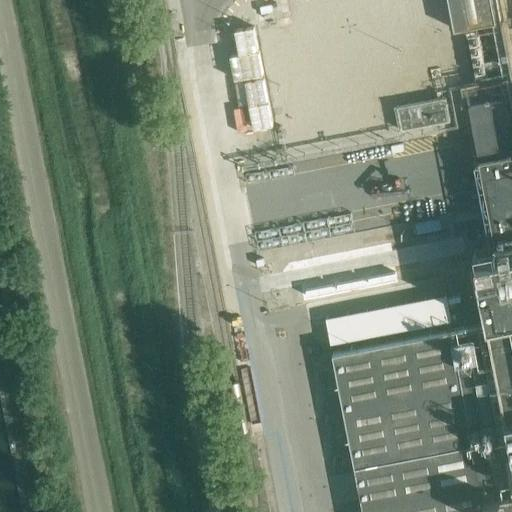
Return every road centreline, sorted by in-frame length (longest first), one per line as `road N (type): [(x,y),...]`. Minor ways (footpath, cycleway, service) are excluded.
road 1 (unknown): [(197,0),(217,144),(304,511)]
road 2 (unclassified): [(98,511),(0,8)]
